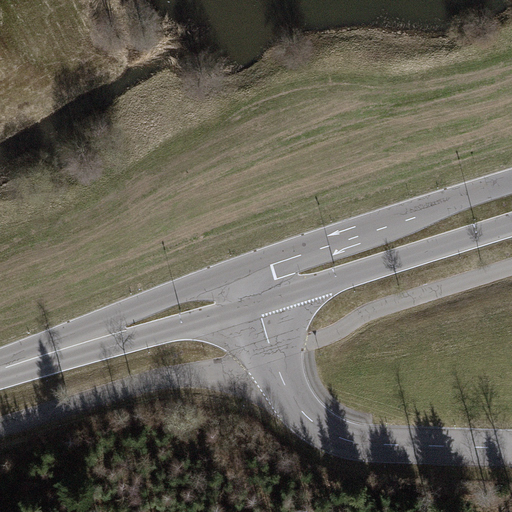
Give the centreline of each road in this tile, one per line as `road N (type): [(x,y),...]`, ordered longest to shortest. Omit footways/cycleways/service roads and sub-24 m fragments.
road 1 (tertiary): [(257,305),(282,382),(326,431),(352,442),(511,448)]
road 2 (secondary): [(511,179),(245,265)]
road 3 (secondary): [(257,305),(511,225)]
road 4 (secondary): [(0,371),(257,305)]
road 5 (secondary): [(245,265),(0,366)]
